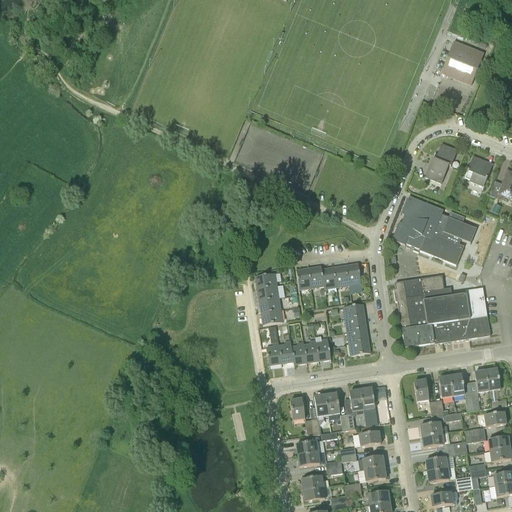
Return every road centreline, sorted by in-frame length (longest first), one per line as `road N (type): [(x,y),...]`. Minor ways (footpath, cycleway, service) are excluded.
road 1 (track): [(29,48),(47,56),(83,98),(379,235)]
road 2 (residential): [(376,252),(419,140),(446,128),(511,153)]
road 3 (residential): [(415,511),(391,367)]
road 4 (residential): [(391,367),(263,391)]
road 5 (residential): [(263,391),(283,511)]
road 6 (residential): [(391,367),(511,350)]
